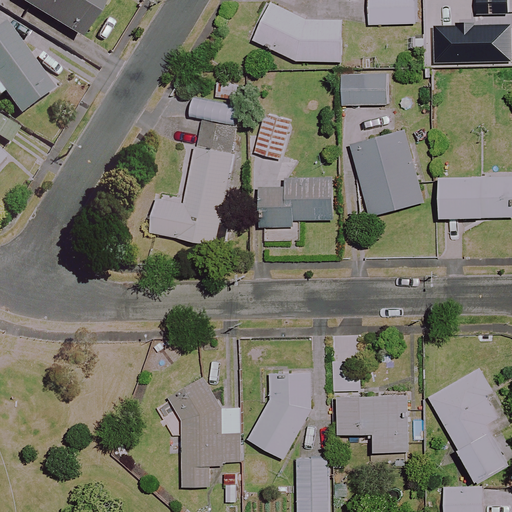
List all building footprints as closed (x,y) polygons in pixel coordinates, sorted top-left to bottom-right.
[(101,0),(16,0),(78,38),(101,0)] [(424,12),(423,0),(370,0),(371,25),(417,25),(417,12),(424,12)] [(255,42),(298,62),(345,63),(346,21),(312,20),(274,2),(255,42)] [(465,50),(462,19),(430,22),(432,53),(465,50)] [(53,92),(3,25),(0,26),(0,89),(20,117),(53,92)] [(511,64),(511,44),(502,45),(502,65),(511,64)] [(391,104),(390,74),(343,76),(344,106),(391,104)] [(293,118),(266,112),(257,154),(283,160),(293,118)] [(425,203),(407,132),(352,147),(370,218),(425,203)] [(234,155),(198,148),(187,205),(159,199),(152,233),(217,246),(234,155)] [(511,217),(511,175),(442,178),(443,220),(511,217)] [(336,220),(336,179),(288,179),(288,188),(260,188),(260,227),(295,227),(295,220),(336,220)] [(494,391),(481,369),(431,399),(480,482),(510,464),(487,425),(500,417),(487,395),(494,391)] [(272,403),(250,440),(286,459),(312,410),(312,376),(272,376),(272,403)] [(362,392),(340,392),(340,434),(378,434),(378,452),(411,452),(412,396),(362,396),(362,392)] [(223,409),(222,394),(185,395),(187,487),(212,487),(212,464),(243,463),(242,409),(223,409)] [(329,511),(330,460),(299,460),(298,511),(329,511)] [(485,511),(485,487),(446,488),(446,508),(430,508),(430,511),(485,511)]
